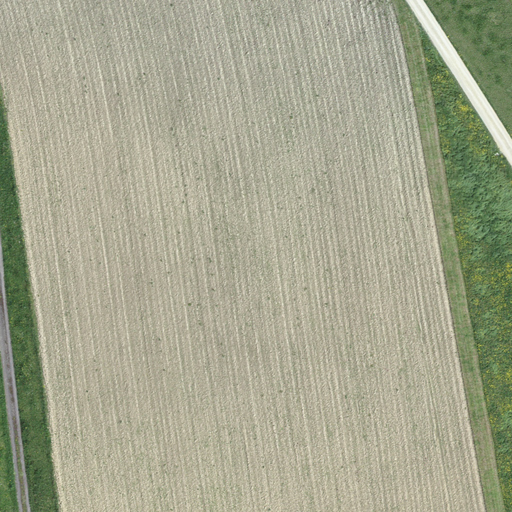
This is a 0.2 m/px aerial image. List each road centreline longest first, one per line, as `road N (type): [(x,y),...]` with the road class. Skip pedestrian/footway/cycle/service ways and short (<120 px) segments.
road 1 (track): [(25,511),(0,301)]
road 2 (track): [(511,154),(410,0)]
